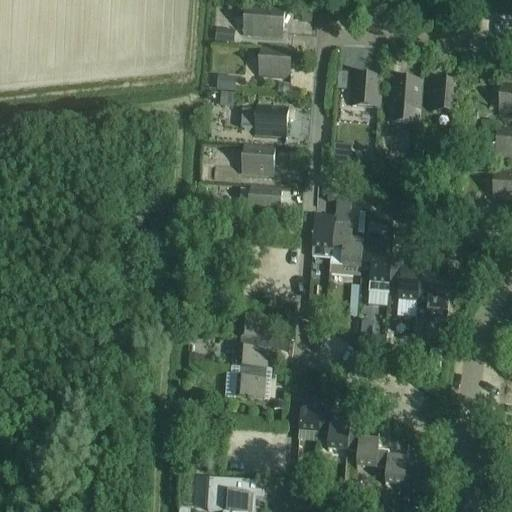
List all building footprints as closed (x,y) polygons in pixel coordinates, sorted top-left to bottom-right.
[(285,11),(247,8),(245,34),(284,37),(285,11)] [(302,16),(302,24),(312,24),(312,16),(302,16)] [(220,36),(220,44),(232,45),(232,37),(220,36)] [(291,78),(293,51),(261,49),(260,75),(291,78)] [(339,74),(338,91),(347,92),(348,75),(339,74)] [(380,109),(382,78),(355,76),(353,107),(380,109)] [(219,78),(218,92),(235,93),(236,79),(219,78)] [(395,79),(393,110),(392,123),(419,124),(422,80),(395,79)] [(459,115),(462,83),(435,81),(433,113),(459,115)] [(280,84),(279,95),(289,96),(290,85),(280,84)] [(511,113),(511,86),(502,86),(500,112),(511,113)] [(222,95),(221,108),(234,109),(235,96),(222,95)] [(287,136),(289,110),(257,108),(257,113),(242,112),(241,130),(256,131),(256,134),(287,136)] [(470,115),(469,129),(478,130),(479,116),(470,115)] [(511,157),(511,130),(499,130),(497,156),(511,157)] [(274,176),(276,149),(244,147),(243,173),(274,176)] [(468,162),(468,170),(478,171),(479,162),(468,162)] [(413,163),(402,167),(405,176),(416,172),(413,163)] [(511,201),(511,174),(496,174),(494,200),(511,201)] [(281,216),(283,190),(252,187),(250,214),(281,216)] [(462,199),(461,215),(471,216),(472,200),(462,199)] [(338,224),(346,224),(346,213),(338,212),(338,224)] [(316,221),(314,248),(313,258),(333,260),(335,238),(336,225),(336,223),(316,221)] [(370,225),(367,234),(381,239),(383,230),(370,225)] [(365,242),(365,241),(335,238),(333,260),(332,265),(362,268),(365,242)] [(362,268),(362,270),(372,270),(371,283),(370,295),(369,307),(388,309),(389,297),(390,292),(392,268),(393,258),(381,257),(382,243),(365,242),(362,268)] [(395,243),(395,252),(405,253),(406,244),(395,243)] [(423,258),(422,275),(437,276),(438,276),(439,259),(423,258)] [(392,268),(390,292),(400,293),(399,300),(419,302),(421,285),(422,275),(402,273),(402,269),(392,268)] [(419,304),(418,323),(445,326),(447,326),(448,319),(451,292),(431,290),(431,286),(421,285),(419,302),(419,304)] [(242,339),(250,340),(269,341),(271,310),(252,309),(252,320),(243,319),(242,339)] [(233,369),(240,369),(248,370),(267,371),(269,341),(250,340),(249,350),(235,349),(233,369)] [(189,357),(189,365),(204,366),(204,358),(189,357)] [(265,401),(267,371),(248,370),(247,380),(239,379),(238,399),(265,401)] [(275,403),(274,411),(283,412),(283,404),(275,403)] [(302,404),(300,431),(320,432),(322,416),(322,405),(302,404)] [(197,408),(191,416),(200,422),(206,414),(197,408)] [(349,450),(350,434),(351,423),(332,421),(333,417),(322,416),(320,432),(320,434),(330,435),(329,448),(349,450)] [(358,466),(377,467),(379,451),(380,441),(361,439),(361,435),(350,434),(349,450),(349,452),(359,453),(358,466)] [(386,483),(405,485),(406,485),(407,469),(408,458),(389,457),(390,452),(379,451),(377,467),(377,470),(387,470),(386,483)] [(431,511),(434,511),(435,503),(437,476),(418,474),(418,470),(407,469),(406,485),(405,485),(404,503),(414,504),(414,511),(431,511)] [(210,481),(209,492),(226,493),(224,511),(251,511),(253,497),(263,497),(264,484),(254,483),(235,482),(210,481)]
